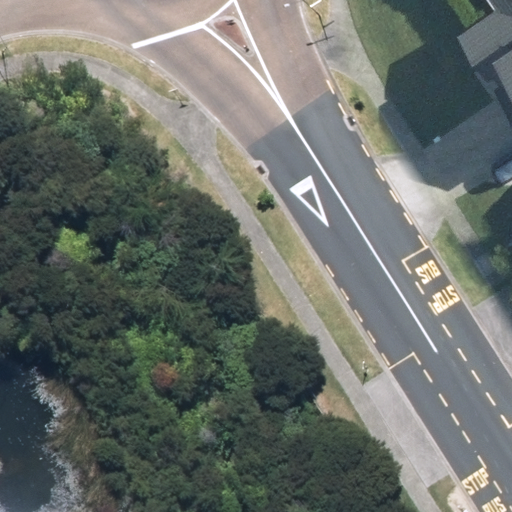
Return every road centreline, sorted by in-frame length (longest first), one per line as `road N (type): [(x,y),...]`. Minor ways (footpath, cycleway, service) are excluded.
road 1 (tertiary): [(511,461),(322,179)]
road 2 (tertiary): [(322,179),(142,7)]
road 3 (tertiary): [(259,0),(322,179)]
